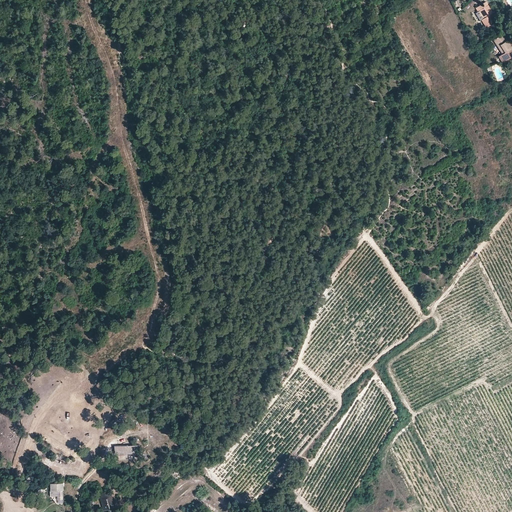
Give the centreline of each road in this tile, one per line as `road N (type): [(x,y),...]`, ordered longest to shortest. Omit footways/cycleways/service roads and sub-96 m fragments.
road 1 (track): [(86,0),(114,78),(122,142),(158,272),(158,296),(88,373)]
road 2 (track): [(432,319),(436,302),(511,210)]
